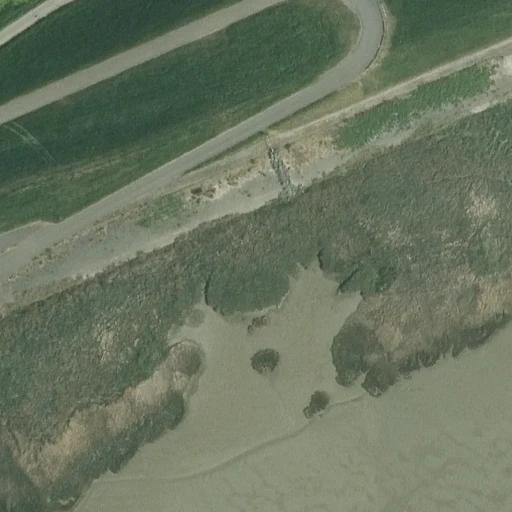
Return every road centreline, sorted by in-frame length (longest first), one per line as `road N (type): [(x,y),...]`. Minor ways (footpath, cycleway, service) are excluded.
road 1 (unclassified): [(0,269),(341,81),(368,47),(371,23),(360,0)]
road 2 (track): [(186,165),(270,146),(511,44)]
road 3 (unclassified): [(270,0),(0,115)]
road 4 (track): [(368,47),(511,33)]
